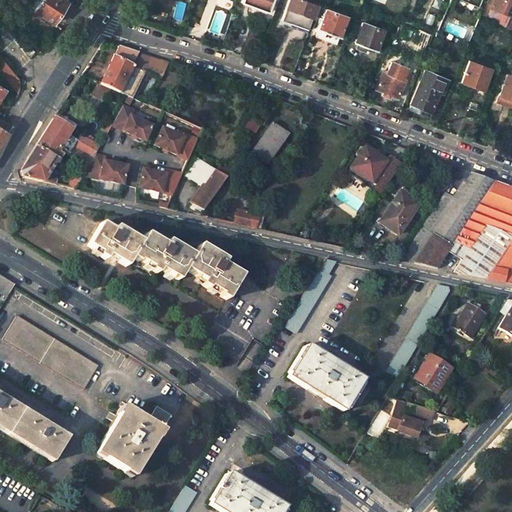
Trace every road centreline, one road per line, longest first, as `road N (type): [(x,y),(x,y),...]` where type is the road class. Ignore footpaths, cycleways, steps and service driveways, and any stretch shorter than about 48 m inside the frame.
road 1 (trunk): [(0,169),(511,301)]
road 2 (trunk): [(511,237),(0,110)]
road 3 (residential): [(0,183),(511,291)]
road 4 (tertiary): [(0,249),(148,342),(375,511)]
road 5 (residential): [(96,20),(511,172)]
road 6 (secondary): [(96,20),(0,168)]
road 7 (residential): [(413,511),(511,400)]
